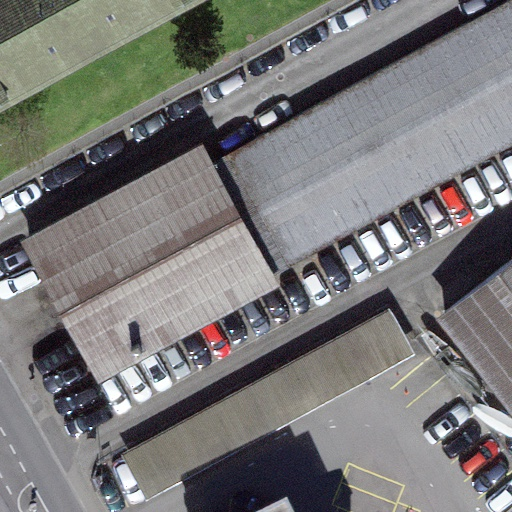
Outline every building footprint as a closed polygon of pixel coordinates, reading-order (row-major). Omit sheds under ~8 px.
[(0,0),(0,110),(104,55),(73,0),(0,0)] [(73,0),(104,55),(206,0),(73,0)] [(511,5),(209,166),(267,276),(511,146),(511,5)] [(267,276),(209,166),(200,150),(16,247),(91,388),(275,291),(267,276)] [(511,268),(441,321),(511,415),(511,268)] [(118,452),(144,500),(414,353),(388,304),(118,452)]
